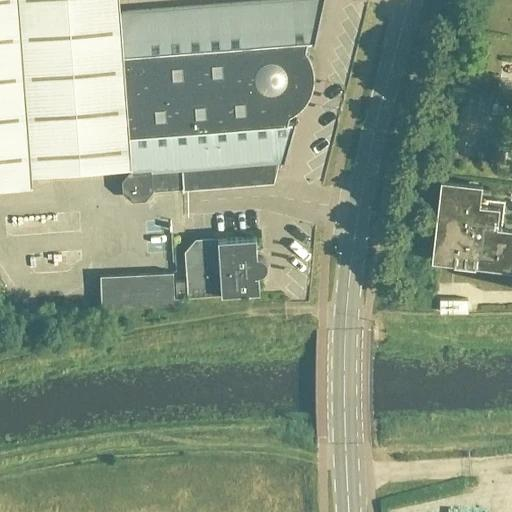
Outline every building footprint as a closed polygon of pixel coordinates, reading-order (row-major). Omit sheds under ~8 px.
[(0,0),(0,184),(31,182),(17,0),(0,0)] [(315,0),(293,0),(121,13),(133,173),(130,173),(123,182),(123,193),(132,200),(143,199),(151,191),(182,188),(182,192),(183,192),(183,189),(271,182),(285,127),(288,125),(291,123),(294,121),(297,119),(300,116),(302,113),(304,110),(306,107),(307,103),(308,100),(309,96),(310,93),(310,89),(310,85),(310,82),(309,78),(308,74),(306,71),(305,68),(303,65),(301,62),(315,0)] [(502,221),(504,202),(486,200),(485,205),(478,205),(480,185),(440,181),(431,261),(510,271),(511,257),(511,229),(496,227),(497,220),(502,221)] [(258,256),(256,256),(255,237),(200,241),(193,250),(194,269),(186,270),(186,269),(185,270),(187,298),(188,298),(188,297),(258,293),(257,275),(259,275),(261,274),(263,273),(264,272),(265,271),(266,270),(266,268),(266,266),(266,265),(266,263),(266,261),(265,260),(263,259),(262,257),(260,257),(258,256)] [(174,305),(173,273),(100,276),(101,308),(174,305)] [(175,297),(186,296),(185,281),(174,282),(175,297)] [(439,300),(439,313),(464,313),(464,308),(464,300),(439,300)]
